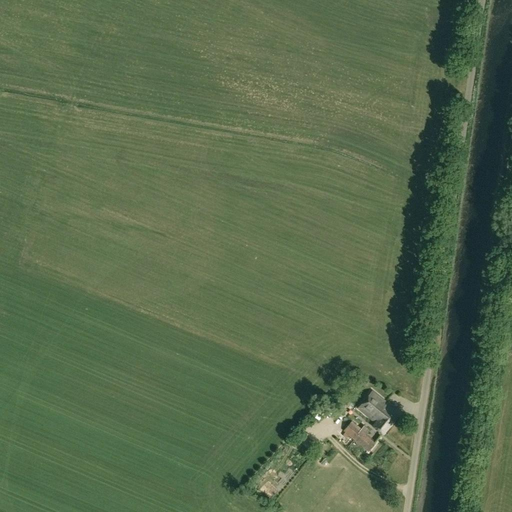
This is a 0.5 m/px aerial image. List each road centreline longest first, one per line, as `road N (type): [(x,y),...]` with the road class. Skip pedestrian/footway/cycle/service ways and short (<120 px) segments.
road 1 (unclassified): [(406,511),(482,0)]
road 2 (track): [(459,511),(511,153)]
